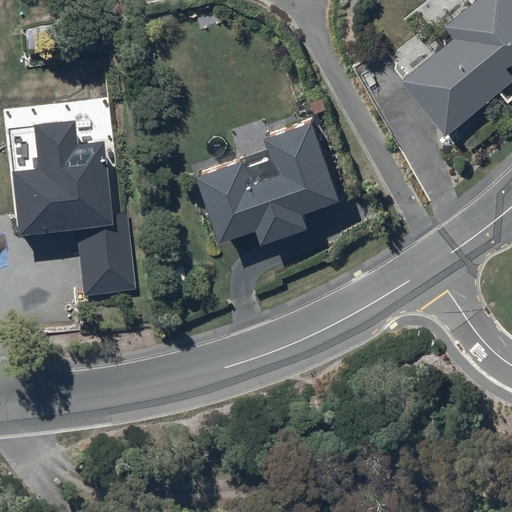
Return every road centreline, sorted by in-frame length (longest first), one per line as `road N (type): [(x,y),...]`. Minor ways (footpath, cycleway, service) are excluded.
road 1 (residential): [(0,407),(208,374),(335,326),(433,265)]
road 2 (residential): [(433,265),(473,330),(511,364)]
